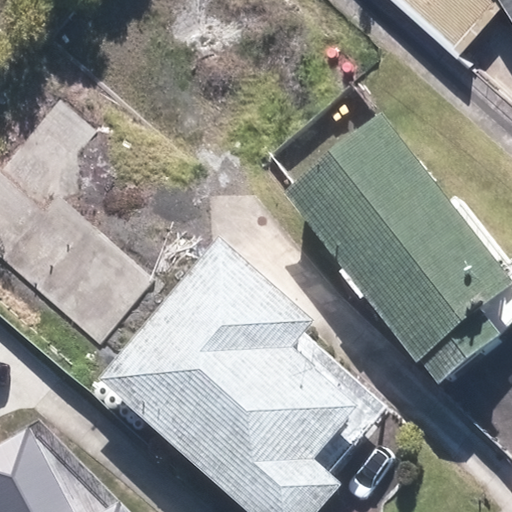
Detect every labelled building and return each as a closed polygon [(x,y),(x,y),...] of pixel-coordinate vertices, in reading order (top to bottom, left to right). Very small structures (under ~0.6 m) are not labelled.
[(511,0),(414,0),(474,50),(511,4),(511,0)] [(158,148),(57,63),(0,131),(0,134),(99,217),(158,148)] [(308,188),(403,311),(460,383),(511,342),(511,319),(504,308),(511,301),(511,237),(411,108),(308,188)] [(176,312),(120,377),(278,511),(341,511),(372,476),(344,452),(388,400),(326,348),(351,320),(250,234),(180,315),(176,312)] [(152,511),(145,498),(119,511),(99,511),(54,425),(0,453),(0,492),(10,511),(152,511)]
